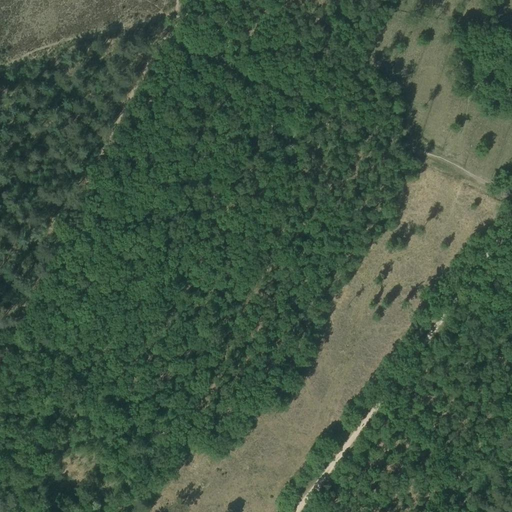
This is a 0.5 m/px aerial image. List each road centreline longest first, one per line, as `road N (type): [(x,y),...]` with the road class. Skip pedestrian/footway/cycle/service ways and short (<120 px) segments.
road 1 (track): [(511,222),(299,511)]
road 2 (track): [(304,103),(511,205)]
road 3 (track): [(162,36),(304,103)]
